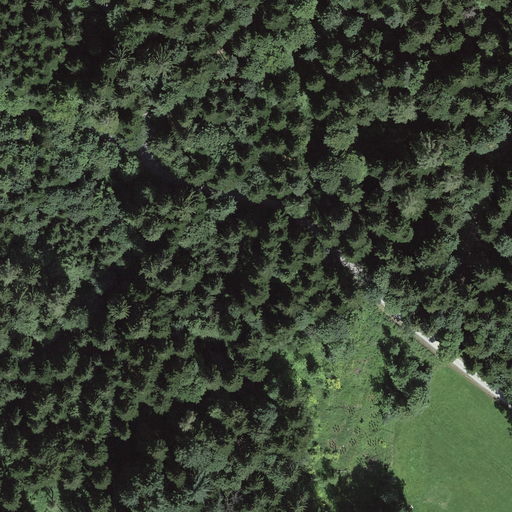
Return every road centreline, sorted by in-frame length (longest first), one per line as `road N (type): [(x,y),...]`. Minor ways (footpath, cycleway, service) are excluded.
road 1 (track): [(101,0),(140,54),(152,164),(308,224),(431,342),(511,405)]
road 2 (track): [(431,342),(460,249),(483,216),(492,145),(511,101)]
road 3 (track): [(223,0),(192,68),(150,116)]
